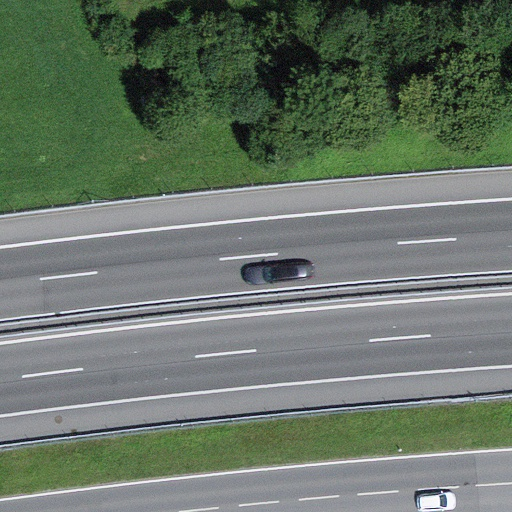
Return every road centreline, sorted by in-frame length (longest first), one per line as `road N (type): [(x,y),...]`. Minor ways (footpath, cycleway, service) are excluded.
road 1 (motorway): [(0,376),(381,335),(511,329)]
road 2 (motorway): [(511,239),(398,242),(0,281)]
road 3 (secondary): [(511,482),(102,511)]
